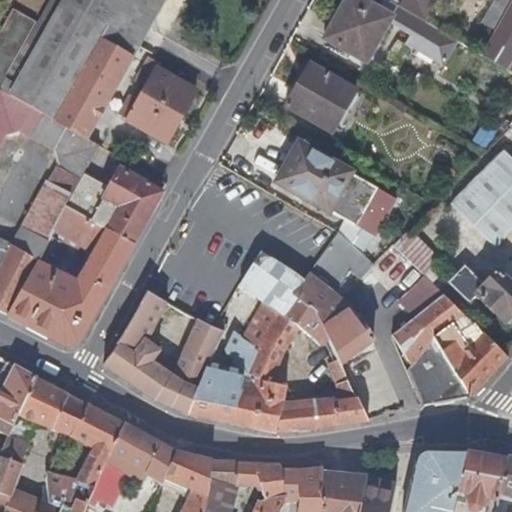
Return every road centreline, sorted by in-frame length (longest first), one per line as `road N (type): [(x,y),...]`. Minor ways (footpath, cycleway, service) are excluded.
road 1 (residential): [(81,376),(293,0)]
road 2 (unclassified): [(460,432),(391,432),(287,453),(169,435),(81,376)]
